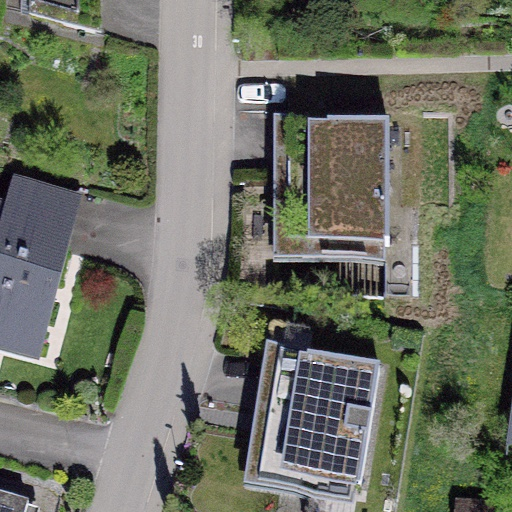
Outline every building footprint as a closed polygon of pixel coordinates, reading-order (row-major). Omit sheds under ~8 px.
[(30,0),(30,18),(94,34),(94,0),(30,0)] [(389,247),(388,127),(288,127),(288,247),(389,247)] [(0,340),(37,350),(75,202),(17,187),(10,215),(0,212),(0,340)] [(360,490),(379,371),(280,355),(262,474),(314,482),(309,511),(354,511),(358,490),(360,490)] [(0,511),(25,511),(27,507),(0,499),(0,511)]
